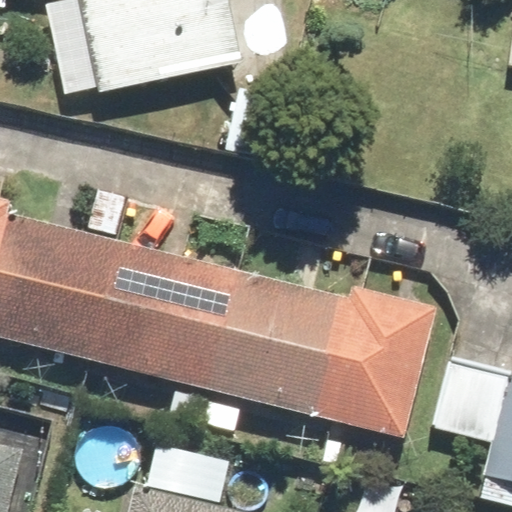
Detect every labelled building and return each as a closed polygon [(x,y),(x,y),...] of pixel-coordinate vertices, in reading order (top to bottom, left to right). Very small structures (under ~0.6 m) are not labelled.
[(82,0),(103,95),(244,65),(230,0),(82,0)] [(0,201),(0,339),(407,441),(439,312),(356,292),(353,303),(9,217),(12,205),(0,201)] [(511,481),(511,373),(452,359),(434,430),(495,445),(488,476),(511,481)] [(0,511),(12,511),(27,454),(0,447),(0,511)] [(228,511),(136,490),(131,511),(228,511)]
